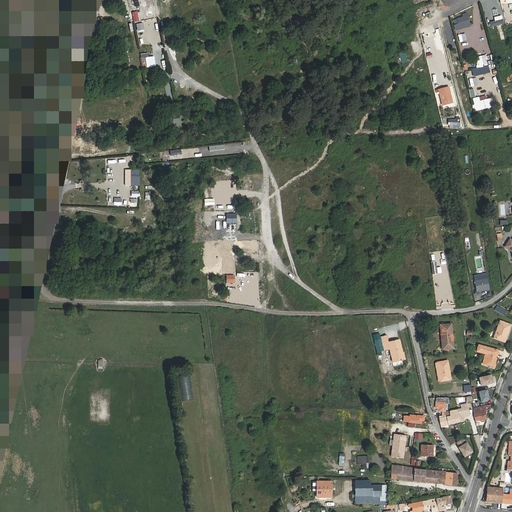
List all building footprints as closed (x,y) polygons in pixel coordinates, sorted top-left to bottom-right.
[(468,23),(466,16),(451,20),(452,23),(456,22),(458,29),(463,27),(462,25),(468,23)] [(472,70),(474,75),(490,71),(488,65),(472,70)] [(442,104),(451,102),(448,89),(442,91),(441,88),(438,89),(442,104)] [(473,99),(474,103),(476,110),(481,109),(489,107),(487,100),(479,102),(478,97),(473,99)] [(477,273),(484,272),(481,251),(479,252),(480,255),(475,256),(477,273)] [(487,273),(473,275),(477,292),(490,290),(487,273)] [(495,310),(504,315),(506,311),(497,305),(495,310)] [(500,321),(494,338),(505,342),(511,325),(500,321)] [(451,324),(442,325),(443,341),(444,341),(444,343),(442,343),(442,349),(454,348),(451,324)] [(381,339),(374,340),(376,353),(383,351),(381,339)] [(390,349),(393,362),(404,359),(399,340),(382,344),(384,351),(390,349)] [(485,354),(483,364),(494,367),(498,350),(478,345),(477,351),(485,354)] [(447,361),(437,362),(441,381),(451,379),(447,361)] [(492,374),(479,377),(481,387),(494,384),(492,374)] [(490,401),(488,390),(479,391),(481,403),(490,401)] [(440,411),(445,411),(445,402),(436,402),(436,408),(440,408),(440,411)] [(486,405),(474,409),(474,413),(475,422),(486,419),(486,405)] [(462,409),(450,411),(451,416),(452,416),(453,423),(460,422),(464,420),(462,409)] [(450,415),(442,416),(439,417),(441,426),(453,423),(452,416),(451,416),(450,416),(450,415)] [(387,425),(386,433),(394,434),(394,426),(387,425)] [(394,434),(391,457),(403,458),(406,435),(394,434)] [(465,458),(474,453),(464,438),(456,443),(465,458)] [(421,445),(421,456),(433,456),(433,445),(421,445)] [(358,456),(357,464),(366,464),(367,456),(358,456)] [(392,465),(391,479),(401,479),(412,481),(425,482),(445,484),(456,485),(457,473),(438,471),(426,470),(414,469),(403,466),(392,465)] [(332,482),(317,481),(317,497),(331,497),(332,482)] [(355,504),(379,503),(379,505),(387,505),(387,502),(385,502),(386,486),(370,486),(370,481),(355,481),(355,504)] [(487,502),(501,503),(502,494),(502,489),(488,487),(487,502)] [(511,489),(510,489),(509,495),(502,494),(501,503),(511,503),(511,489)] [(451,495),(442,497),(444,504),(452,502),(451,495)] [(442,497),(436,499),(409,504),(409,507),(412,507),(413,510),(410,511),(418,511),(431,508),(431,511),(445,509),(444,504),(442,497)]
